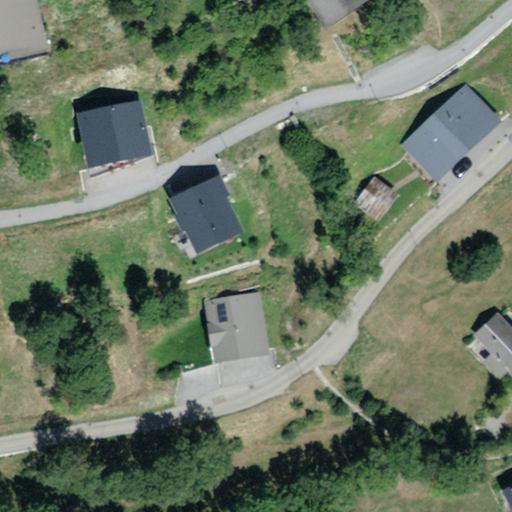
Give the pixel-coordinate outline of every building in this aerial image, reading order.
[(30,0),(0,0),(0,56),(42,46),(30,0)] [(308,0),(325,23),(359,0),(308,0)] [(466,84),(402,144),(437,181),(500,120),(466,84)] [(138,105),(81,117),(91,162),(147,150),(138,105)] [(356,199),(375,217),(398,194),(378,175),(356,199)] [(214,180),(174,200),(198,247),(238,228),(214,180)] [(266,299),(211,315),(230,380),(285,364),(266,299)] [(511,346),(490,320),(458,346),(493,389),(511,373),(511,346)] [(511,511),(511,481),(499,486),(510,511),(511,511)]
